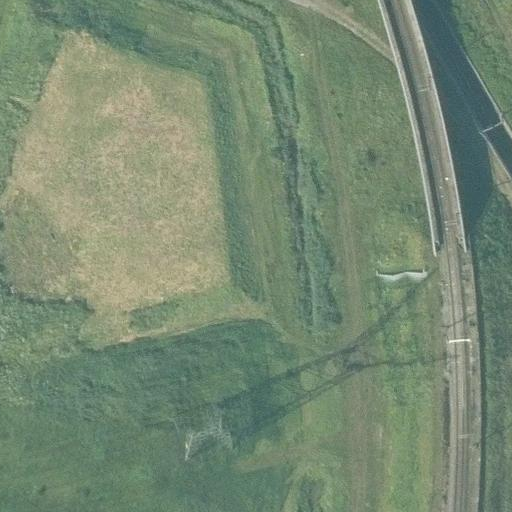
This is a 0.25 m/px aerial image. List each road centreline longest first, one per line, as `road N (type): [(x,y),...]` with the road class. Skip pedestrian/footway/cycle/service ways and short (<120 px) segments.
road 1 (track): [(303,7),(355,310),(357,511)]
road 2 (track): [(310,1),(360,32),(439,101),(511,209)]
road 3 (track): [(359,448),(241,473)]
